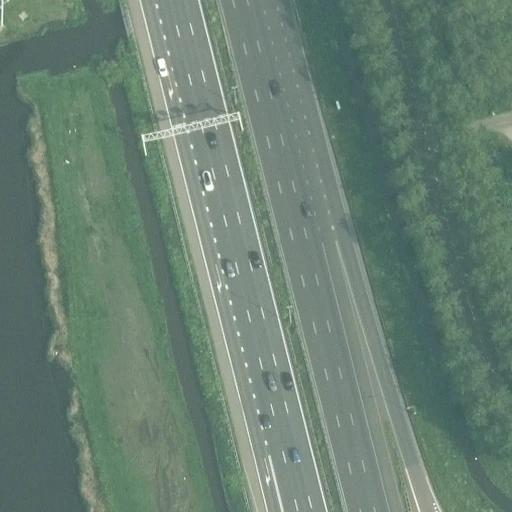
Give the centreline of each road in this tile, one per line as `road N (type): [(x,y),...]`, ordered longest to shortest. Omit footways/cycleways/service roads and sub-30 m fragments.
road 1 (motorway): [(176,0),(288,450)]
road 2 (unclassified): [(511,398),(477,337),(384,0)]
road 3 (motorway): [(426,511),(398,422),(301,249)]
road 4 (motorway): [(366,511),(301,249)]
road 5 (motorway): [(301,249),(238,0)]
